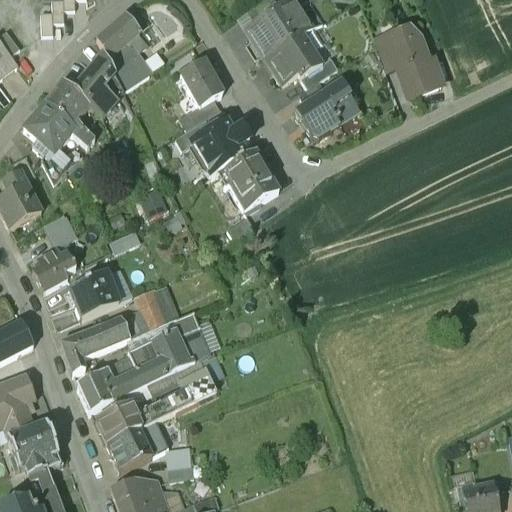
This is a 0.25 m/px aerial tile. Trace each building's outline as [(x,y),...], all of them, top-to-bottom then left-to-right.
[(72,0),(61,0),(61,8),(62,18),(73,17),(73,6),(72,0)] [(293,0),(269,0),(249,15),(256,26),(289,4),(291,6),(296,3),(293,0)] [(256,26),(243,35),(263,65),(300,41),(309,35),(291,6),(289,4),(256,26)] [(61,8),(50,8),(50,21),(51,30),(62,30),(62,18),(61,8)] [(50,21),(39,21),(40,43),(51,43),(51,30),(50,21)] [(125,24),(95,48),(101,61),(105,68),(115,60),(138,40),(125,24)] [(416,44),(403,35),(384,42),(388,53),(395,73),(406,101),(439,88),(430,65),(425,67),(416,44)] [(300,41),(263,65),(264,67),(266,66),(272,75),(270,76),(279,91),(295,81),(297,85),(319,71),(318,70),(300,41)] [(384,42),(373,46),(377,57),(388,53),(384,42)] [(388,53),(377,57),(384,77),(395,73),(388,53)] [(121,73),(115,60),(105,68),(118,94),(127,89),(131,87),(123,72),(121,73)] [(101,61),(78,88),(86,94),(77,104),(77,105),(88,115),(101,126),(121,100),(105,68),(101,61)] [(207,64),(178,82),(195,109),(213,98),(224,91),(207,64)] [(319,71),(297,85),(304,96),(315,89),(335,76),(328,64),(318,70),(319,71)] [(301,112),(291,118),(307,143),(315,145),(335,132),(332,126),(335,125),(334,123),(351,112),(350,111),(351,110),(337,89),(322,99),(301,112)] [(304,96),(295,102),(301,112),(322,99),(315,89),(304,96)] [(62,91),(43,112),(73,139),(69,145),(86,157),(94,149),(85,142),(75,129),(88,115),(77,105),(77,104),(62,91)] [(195,109),(176,121),(186,136),(223,113),(213,98),(195,109)] [(73,139),(43,112),(30,127),(31,128),(23,137),(37,150),(32,155),(44,166),(40,170),(51,192),(69,170),(57,159),(69,145),(73,139)] [(204,127),(174,145),(180,157),(189,151),(210,138),(204,127)] [(210,138),(189,151),(210,185),(215,182),(215,181),(220,178),(245,163),(239,152),(248,147),(240,134),(231,139),(225,129),(210,138)] [(245,163),(220,178),(244,220),(258,212),(258,211),(258,210),(277,198),(254,158),(245,163)] [(25,164),(13,170),(19,182),(24,190),(35,184),(25,164)] [(24,190),(19,182),(3,191),(9,203),(0,207),(0,219),(9,237),(39,220),(24,190)] [(62,221),(42,232),(52,251),(73,240),(62,221)] [(246,223),(226,236),(232,246),(252,233),(246,223)] [(66,260),(58,265),(54,257),(36,266),(40,273),(31,278),(42,299),(67,287),(64,282),(74,277),(66,260)] [(105,281),(92,286),(69,297),(80,325),(117,310),(105,281)] [(169,291),(138,300),(146,327),(177,317),(169,291)] [(130,332),(126,323),(121,325),(129,345),(134,342),(130,332)] [(121,325),(60,349),(71,380),(84,375),(80,365),(129,345),(121,325)] [(140,327),(130,332),(134,342),(145,338),(140,327)] [(20,329),(0,339),(0,367),(31,351),(20,329)] [(176,331),(171,333),(178,348),(183,345),(176,331)] [(171,333),(148,344),(150,347),(158,366),(183,359),(178,348),(171,333)] [(150,347),(129,357),(137,375),(152,369),(158,366),(150,347)] [(183,359),(158,366),(152,369),(159,385),(188,371),(186,366),(183,359)] [(107,376),(75,390),(88,419),(159,385),(152,369),(137,375),(112,387),(107,376)] [(27,381),(0,391),(0,437),(4,436),(7,444),(34,433),(25,411),(36,407),(27,381)] [(202,386),(134,418),(141,433),(215,397),(208,383),(202,386)] [(130,409),(94,427),(105,451),(137,435),(141,433),(134,418),(130,409)] [(34,433),(7,444),(14,463),(11,463),(17,478),(25,474),(28,484),(47,477),(63,471),(55,450),(54,450),(46,429),(34,433)] [(137,435),(105,451),(119,478),(150,463),(137,435)] [(170,483),(196,482),(194,450),(169,451),(170,483)] [(43,502),(14,511),(59,511),(47,477),(28,484),(30,489),(38,486),(43,502)] [(141,511),(131,486),(110,494),(116,511),(141,511)] [(154,486),(131,486),(141,511),(161,504),(159,498),(157,495),(154,486)] [(497,511),(492,487),(462,493),(465,511),(497,511)]
